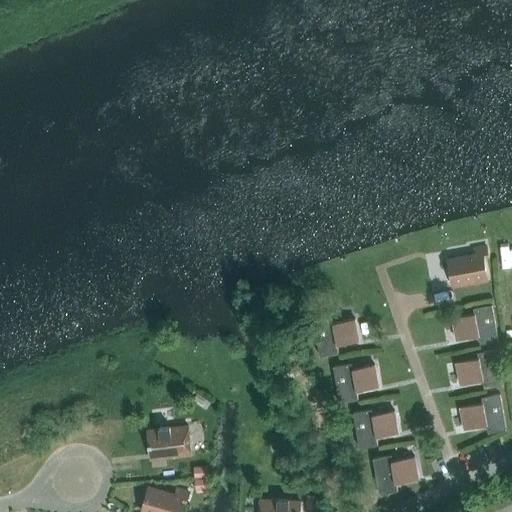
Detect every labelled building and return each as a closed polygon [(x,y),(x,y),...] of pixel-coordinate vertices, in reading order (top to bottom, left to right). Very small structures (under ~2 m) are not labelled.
[(448,259),(453,285),(488,278),(484,256),(488,255),(486,246),(474,248),(475,254),(448,259)] [(480,343),(499,339),(492,304),(474,307),(475,312),(453,316),(457,339),(479,334),(480,343)] [(314,319),(320,355),(339,352),(337,343),(359,340),(355,318),(333,321),(332,316),(314,319)] [(484,387),(503,384),(496,348),(478,352),(479,357),(457,361),(461,383),(483,379),(484,387)] [(352,362),(333,365),(340,401),(358,398),(357,389),(379,385),(375,363),(353,367),(352,362)] [(488,432),(506,428),(500,393),(482,396),(483,401),(461,405),(464,427),(487,424),(488,432)] [(372,408),(353,411),(360,447),(378,443),(377,435),(399,431),(395,409),(373,413),(372,408)] [(148,429),(150,454),(165,453),(166,457),(192,454),(188,425),(170,427),(170,426),(159,427),(159,428),(148,429)] [(392,454),(373,457),(380,493),(398,489),(397,481),(419,477),(415,455),(393,459),(392,454)] [(194,478),(209,476),(208,465),(193,467),(194,478)] [(194,479),(195,489),(210,488),(209,478),(194,479)] [(186,501),(189,491),(177,487),(175,494),(149,486),(142,511),(144,511),(177,511),(182,499),(186,501)] [(307,493),(306,509),(317,509),(318,494),(307,493)] [(300,511),(301,500),(289,500),(289,499),(278,498),(278,499),(260,498),(259,511),(300,511)]
